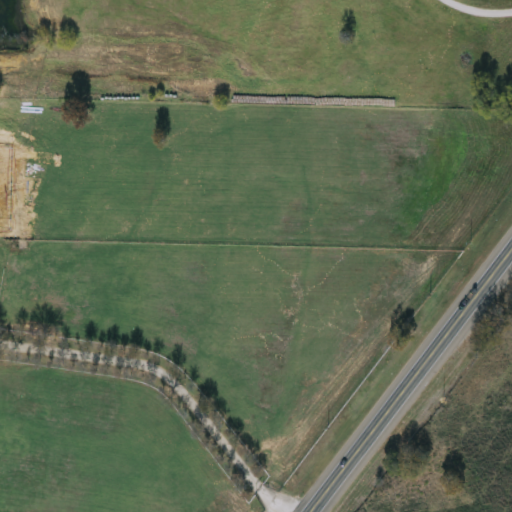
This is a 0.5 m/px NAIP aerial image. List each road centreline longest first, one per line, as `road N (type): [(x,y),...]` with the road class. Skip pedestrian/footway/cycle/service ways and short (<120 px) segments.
road 1 (residential): [(286,511),(160,366),(0,340)]
road 2 (primary): [(307,511),(511,246)]
